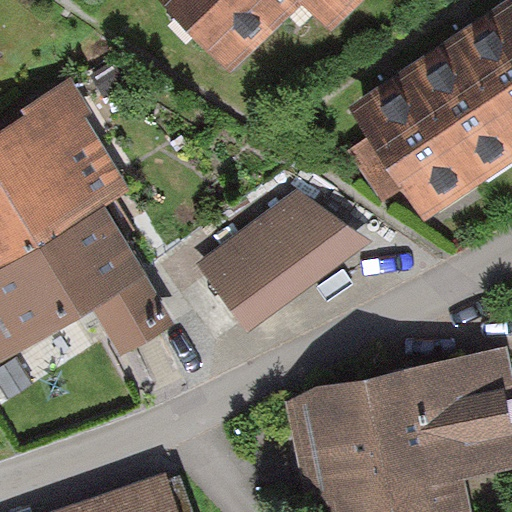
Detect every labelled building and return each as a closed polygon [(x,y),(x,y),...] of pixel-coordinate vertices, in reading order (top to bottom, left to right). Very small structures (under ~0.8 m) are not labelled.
[(362,0),(165,0),(235,67),(300,0),(303,0),(334,30),(362,0)] [(511,0),(509,0),(351,113),(369,140),(354,151),(385,200),(399,189),(422,225),(511,165),(511,0)] [(25,119),(0,133),(0,366),(96,312),(123,357),(175,324),(146,280),(104,212),(132,193),(83,116),(93,110),(72,80),(22,114),(25,119)] [(300,193),(201,264),(249,330),(372,243),(300,193)] [(475,511),(469,479),(511,469),(511,387),(505,357),(424,375),(292,405),(314,505),(329,504),(330,511),(475,511)] [(0,387),(9,402),(36,386),(19,358),(0,370),(0,387)] [(178,511),(166,475),(55,511),(178,511)]
